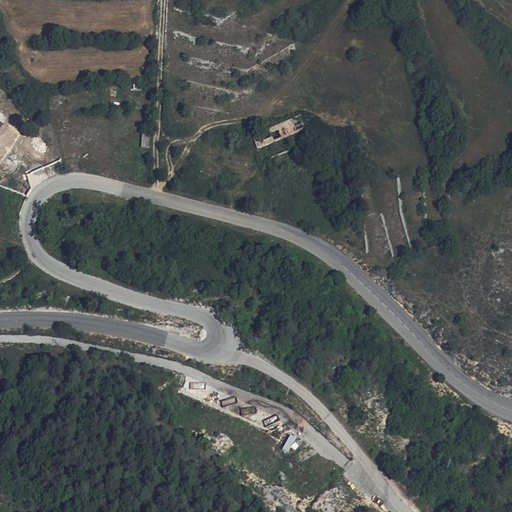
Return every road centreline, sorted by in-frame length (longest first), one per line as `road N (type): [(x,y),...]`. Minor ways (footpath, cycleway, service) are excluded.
road 1 (secondary): [(221,346),(211,321),(58,271),(39,257),(29,230),(38,194),(67,181),(95,182),(319,245),(480,394),(511,405)]
road 2 (track): [(348,0),(292,85),(262,113),(210,124),(152,196)]
road 3 (unclassified): [(221,346),(289,380),(403,511)]
road 4 (secondary): [(0,320),(102,324),(209,352),(221,346)]
road 5 (track): [(152,196),(163,0)]
